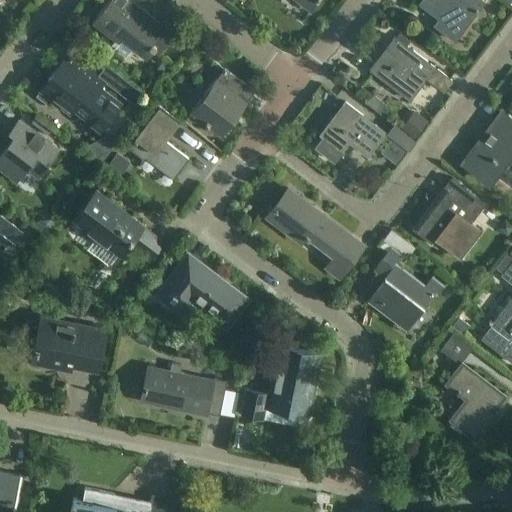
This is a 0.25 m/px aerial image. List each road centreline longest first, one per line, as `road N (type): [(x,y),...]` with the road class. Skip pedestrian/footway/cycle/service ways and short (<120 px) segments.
road 1 (residential): [(343,484),(360,374),(356,344),(193,217),(257,133)]
road 2 (residential): [(257,133),(375,222),(511,42)]
road 3 (residential): [(343,484),(0,414)]
road 4 (residential): [(296,82),(188,0)]
